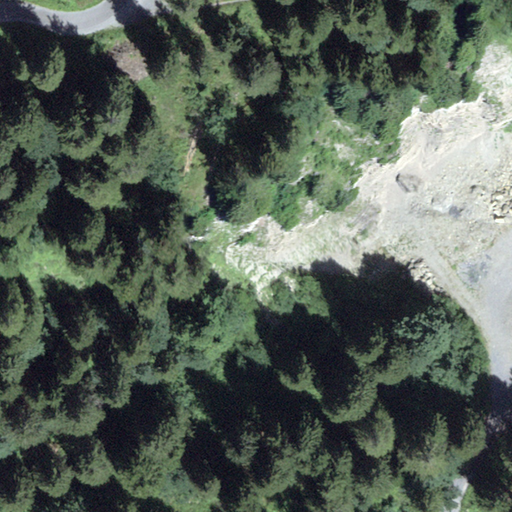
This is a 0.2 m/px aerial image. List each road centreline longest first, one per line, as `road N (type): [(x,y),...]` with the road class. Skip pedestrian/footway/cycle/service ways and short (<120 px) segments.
road 1 (track): [(459,511),(500,417),(499,339),(476,303)]
road 2 (unclassified): [(0,12),(78,26),(123,0)]
